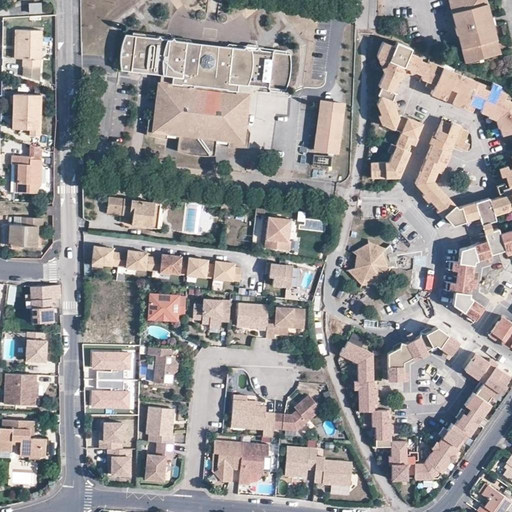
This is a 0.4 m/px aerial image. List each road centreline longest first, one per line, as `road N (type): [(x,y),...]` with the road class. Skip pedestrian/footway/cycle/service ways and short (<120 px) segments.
road 1 (residential): [(71,0),(69,270)]
road 2 (residential): [(430,307),(382,330),(324,302),(352,194)]
road 3 (residential): [(69,270),(75,498)]
road 4 (unknown): [(69,236),(247,255),(257,263),(259,288)]
road 5 (residential): [(190,503),(205,369),(220,357),(256,362),(277,376)]
road 6 (residential): [(352,194),(366,106),(369,0)]
road 7 (residential): [(401,197),(441,108),(482,126),(479,161)]
road 8 (residential): [(430,307),(437,243),(401,197)]
road 9 (residential): [(441,511),(511,411)]
